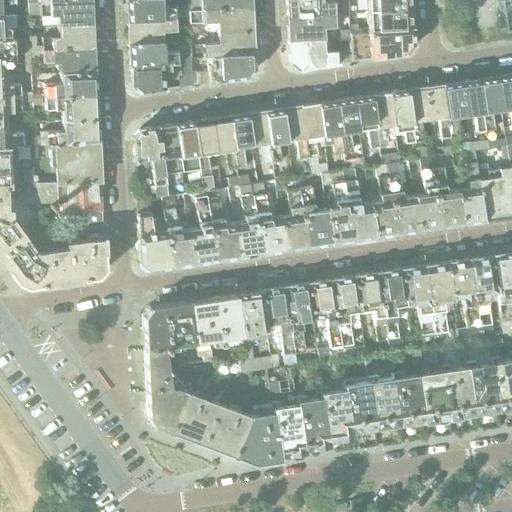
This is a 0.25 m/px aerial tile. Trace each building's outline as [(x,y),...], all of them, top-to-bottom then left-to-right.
[(186,12),(186,6),(166,7),(165,0),(124,0),(126,22),(187,18),(186,12)] [(249,8),(248,0),(185,0),(186,6),(186,12),(249,8)] [(284,0),(285,17),(347,14),(347,2),(320,3),(320,0),(284,0)] [(410,8),(409,0),(365,0),(366,11),(410,8)] [(90,25),(89,1),(47,3),(39,3),(27,4),(28,15),(39,14),(39,16),(55,16),(56,27),(90,25)] [(250,31),(249,8),(186,12),(187,18),(188,22),(215,21),(215,33),(250,31)] [(411,29),(410,8),(366,11),(367,30),(365,30),(365,31),(411,29)] [(320,40),(322,40),(321,28),(336,27),(336,15),(347,15),(347,14),(285,17),(286,42),(320,40)] [(0,37),(8,37),(8,29),(15,28),(15,15),(1,16),(0,15),(0,37)] [(127,44),(161,42),(160,30),(175,29),(175,23),(186,23),(186,22),(188,22),(187,18),(126,22),(127,44)] [(91,49),(90,25),(56,27),(56,37),(41,37),(41,46),(39,47),(35,47),(34,37),(28,37),(28,39),(28,45),(29,52),(42,51),(91,49)] [(365,30),(348,31),(349,38),(349,50),(350,62),(404,54),(412,45),(411,29),(365,31),(365,30)] [(252,54),(250,31),(215,33),(216,40),(214,44),(202,44),(188,44),(189,58),(208,56),(252,54)] [(349,38),(348,31),(339,31),(339,39),(349,38)] [(0,73),(2,74),(5,74),(4,61),(13,61),(12,40),(12,39),(8,39),(8,37),(0,37),(0,73)] [(336,51),(349,50),(349,38),(339,39),(336,39),(336,51)] [(320,40),(286,42),(288,63),(296,70),(337,64),(336,51),(327,52),(327,39),(322,40),(320,40)] [(189,58),(188,44),(188,41),(176,42),(177,52),(162,52),(161,42),(127,44),(128,67),(177,64),(189,64),(189,58)] [(92,72),(91,49),(42,51),(42,63),(58,62),(58,74),(92,72)] [(37,63),(37,53),(29,53),(30,63),(37,63)] [(190,73),(191,86),(245,78),(252,69),(252,54),(208,56),(209,66),(205,66),(205,72),(190,73)] [(163,77),(177,76),(177,64),(128,67),(129,87),(137,94),(164,90),(163,77)] [(189,64),(177,64),(177,76),(178,88),(191,86),(190,73),(189,64)] [(94,96),(92,72),(58,74),(59,85),(43,86),(44,94),(34,94),(35,98),(94,96)] [(0,73),(0,100),(31,99),(31,93),(19,94),(19,85),(3,85),(2,74),(0,73)] [(511,125),(511,74),(492,77),(496,110),(508,109),(510,125),(511,125)] [(496,110),(492,77),(475,80),(483,131),(493,129),(490,111),(496,110)] [(476,132),(483,131),(475,80),(459,82),(463,115),(473,114),(476,132)] [(459,82),(441,85),(449,145),(450,145),(449,136),(457,135),(455,117),(463,115),(459,82)] [(449,145),(441,85),(424,88),(429,121),(437,119),(440,136),(441,146),(449,145)] [(429,121),(424,88),(405,90),(412,142),(422,140),(419,122),(429,121)] [(404,143),(412,142),(405,90),(386,93),(391,126),(401,125),(404,143)] [(384,127),(391,126),(386,93),(369,96),(376,147),(387,145),(384,127)] [(61,121),(95,119),(94,101),(94,96),(35,98),(35,105),(44,105),(44,111),(60,110),(61,121)] [(369,148),(376,147),(369,96),(351,98),(356,131),(366,130),(369,148)] [(356,131),(351,98),(333,101),(341,152),(351,150),(348,133),(356,131)] [(0,123),(5,124),(4,112),(20,112),(20,103),(31,103),(31,99),(0,100),(0,123)] [(333,153),(341,152),(333,101),(316,103),(321,137),(330,136),(333,153)] [(312,138),(321,137),(316,103),(298,106),(307,157),(315,156),(312,138)] [(307,157),(298,106),(280,109),(286,142),(296,140),(298,158),(307,157)] [(286,142),(280,109),(263,111),(271,163),(279,161),(277,143),(286,142)] [(261,165),(271,163),(263,111),(244,114),(249,147),(258,146),(261,165)] [(249,147),(244,114),(227,117),(235,169),(244,167),(241,149),(249,147)] [(235,169),(227,117),(210,119),(215,152),(223,151),(226,170),(235,169)] [(96,145),(95,119),(61,121),(61,132),(39,134),(39,146),(52,145),(52,147),(96,145)] [(206,154),(215,152),(210,119),(192,122),(200,173),(209,172),(206,154)] [(200,173),(192,122),(174,125),(179,158),(188,156),(190,174),(200,173)] [(13,147),(29,146),(34,146),(34,141),(22,141),(21,133),(5,133),(5,124),(0,123),(0,149),(6,149),(6,147),(13,147)] [(171,159),(179,158),(174,125),(156,127),(166,197),(172,197),(176,196),(174,184),(175,183),(174,177),(172,177),(169,159),(171,159)] [(160,197),(160,198),(166,197),(156,127),(139,130),(132,138),(133,163),(149,162),(154,186),(155,198),(160,197)] [(511,137),(503,139),(505,146),(511,145),(511,137)] [(505,146),(503,139),(486,141),(487,149),(499,147),(505,146)] [(474,151),(487,149),(486,141),(479,142),(479,140),(474,141),(474,151)] [(468,151),(467,143),(450,146),(451,153),(468,151)] [(98,185),(96,145),(52,147),(54,183),(55,183),(55,187),(98,185)] [(418,158),(428,157),(430,157),(428,146),(414,149),(415,158),(418,158)] [(450,154),(449,146),(442,147),(443,154),(443,155),(450,154)] [(0,203),(9,203),(6,149),(0,149),(0,203)] [(484,220),(478,179),(476,166),(474,150),(463,152),(465,164),(463,164),(467,188),(456,189),(461,224),(484,220)] [(385,164),(389,163),(388,154),(379,156),(380,164),(385,164)] [(439,227),(431,173),(430,169),(428,157),(418,158),(421,174),(424,194),(412,196),(417,230),(439,227)] [(344,170),(353,169),(352,168),(362,167),(361,158),(343,161),(344,170)] [(417,230),(412,196),(401,198),(398,178),(394,162),(389,163),(385,164),(396,234),(417,230)] [(326,172),(325,164),(309,167),(310,174),(326,172)] [(380,164),(375,165),(372,166),(379,202),(368,203),(373,237),(396,234),(385,164),(380,164)] [(484,220),(511,216),(511,189),(508,164),(498,166),(498,170),(486,171),(486,177),(478,179),(484,220)] [(439,227),(461,224),(456,189),(445,191),(442,167),(430,169),(431,173),(439,227)] [(309,175),(307,168),(291,170),(292,177),(309,175)] [(351,240),(373,237),(368,203),(356,205),(352,182),(355,182),(353,169),(344,170),(341,171),(351,240)] [(31,181),(31,170),(22,170),(23,181),(31,181)] [(351,240),(341,171),(329,173),(320,174),(322,186),(331,185),(335,208),(325,210),(325,211),(330,243),(351,240)] [(237,186),(248,184),(246,174),(236,176),(237,186)] [(203,191),(213,189),(211,176),(200,178),(201,191),(203,191)] [(236,186),(237,186),(236,176),(226,178),(227,187),(236,186)] [(330,243),(325,211),(314,213),(309,176),(296,178),(298,191),(306,247),(330,243)] [(259,254),(283,250),(278,218),(267,220),(263,196),(262,182),(248,184),(259,254)] [(99,214),(98,185),(55,187),(55,183),(54,183),(32,184),(35,197),(37,196),(39,204),(61,202),(61,213),(61,216),(99,214)] [(259,254),(248,184),(237,186),(236,186),(239,200),(242,223),(232,225),(237,257),(259,254)] [(14,208),(34,192),(29,186),(9,202),(14,208)] [(214,261),(237,257),(232,225),(221,226),(218,203),(216,189),(213,189),(203,191),(214,261)] [(192,264),(214,261),(203,191),(201,191),(191,193),(193,206),(195,206),(198,229),(187,230),(192,264)] [(283,250),(306,247),(298,191),(286,193),(289,216),(278,218),(283,250)] [(144,200),(143,192),(135,193),(135,201),(144,200)] [(192,264),(187,230),(178,231),(174,209),(172,197),(166,197),(160,198),(165,232),(170,267),(192,264)] [(0,257),(26,239),(10,217),(9,203),(0,203),(0,257)] [(170,267),(165,232),(151,234),(148,212),(135,213),(138,264),(146,271),(170,267)] [(61,216),(56,230),(100,227),(99,214),(61,216)] [(56,250),(61,283),(96,278),(103,269),(101,234),(86,236),(86,240),(65,243),(65,248),(56,250)] [(61,283),(56,250),(35,253),(26,239),(0,257),(0,262),(16,284),(25,289),(61,283)] [(511,290),(511,253),(511,252),(488,256),(495,293),(499,323),(511,321),(508,292),(511,290)] [(479,338),(492,336),(486,294),(495,293),(488,256),(467,259),(479,338)] [(479,338),(467,259),(444,263),(450,300),(460,299),(464,327),(455,329),(454,324),(453,324),(456,341),(460,340),(460,341),(470,340),(479,338)] [(456,341),(453,324),(448,325),(449,330),(444,330),(440,302),(450,300),(444,263),(423,266),(433,333),(435,344),(449,342),(456,341)] [(419,348),(435,344),(433,333),(423,266),(398,269),(404,305),(404,306),(414,305),(419,334),(417,334),(419,348)] [(404,305),(398,269),(377,273),(386,340),(397,338),(392,307),(404,305)] [(374,341),(386,340),(377,273),(352,276),(357,312),(370,310),(374,341)] [(357,312),(352,276),(329,280),(339,347),(351,345),(346,314),(357,312)] [(341,358),(329,280),(304,283),(310,319),(323,317),(327,347),(316,349),(318,361),(341,358)] [(310,319),(304,283),(284,287),(293,354),(304,352),(299,321),(310,319)] [(293,354),(284,287),(259,290),(264,325),(276,324),(283,366),(295,365),(293,354)] [(265,332),(264,325),(259,290),(234,294),(241,344),(243,361),(237,362),(239,373),(271,368),(269,357),(252,359),(250,341),(266,339),(265,332)] [(241,344),(234,294),(188,301),(194,343),(209,340),(210,346),(222,345),(223,347),(241,344)] [(177,345),(194,343),(188,301),(147,307),(141,316),(142,351),(162,348),(165,368),(182,366),(202,362),(202,356),(196,357),(179,359),(177,345)] [(411,348),(418,347),(416,335),(409,336),(410,339),(411,347),(411,348)] [(493,345),(492,336),(484,338),(486,346),(493,345)] [(472,415),(472,414),(464,366),(449,369),(449,364),(443,364),(441,352),(450,351),(449,342),(435,344),(440,370),(446,418),(455,417),(455,418),(461,420),(467,419),(472,415)] [(388,351),(387,344),(375,345),(376,353),(388,351)] [(364,354),(363,346),(340,349),(341,357),(364,354)] [(418,347),(411,348),(413,365),(420,365),(418,348),(418,347)] [(152,427),(197,444),(213,402),(183,390),(185,386),(182,366),(165,368),(162,348),(142,351),(146,418),(152,427)] [(202,356),(202,362),(211,361),(209,350),(196,352),(196,357),(202,356)] [(278,367),(276,355),(269,356),(271,368),(278,367)] [(511,358),(498,361),(498,357),(487,359),(488,363),(489,363),(496,410),(504,409),(504,410),(510,413),(511,412),(511,358)] [(497,412),(496,410),(489,363),(488,363),(474,365),(473,361),(463,362),(464,366),(472,414),(480,412),(480,414),(486,416),(492,415),(497,412)] [(447,419),(446,418),(440,370),(425,372),(424,368),(415,369),(415,374),(423,422),(432,420),(432,422),(437,424),(442,423),(447,419)] [(423,422),(415,374),(400,376),(400,372),(389,373),(390,378),(398,424),(406,423),(406,425),(412,427),(418,426),(423,422)] [(366,381),(374,428),(382,427),(382,429),(388,431),(394,430),(399,426),(398,424),(390,378),(376,380),(375,375),(365,377),(366,381)] [(374,430),(374,428),(366,381),(351,383),(351,378),(340,380),(342,388),(349,432),(357,430),(357,432),(363,434),(369,434),(374,430)] [(266,385),(267,397),(275,395),(274,384),(266,385)] [(350,437),(342,388),(327,390),(327,387),(316,388),(317,396),(325,439),(333,438),(334,440),(339,442),(345,441),(350,437)] [(243,408),(248,395),(237,391),(232,403),(243,408)] [(325,439),(317,396),(303,398),(303,395),(293,396),(294,403),(302,448),(309,446),(310,448),(316,450),(321,450),(326,446),(325,439)] [(302,452),(302,448),(294,403),(280,405),(279,401),(268,403),(269,411),(278,454),(285,453),(286,455),(291,459),(298,458),(302,452)] [(278,454),(269,411),(247,415),(213,402),(197,444),(218,452),(223,454),(252,465),(278,461),(278,454)] [(363,507),(362,500),(349,502),(350,509),(363,507)]
